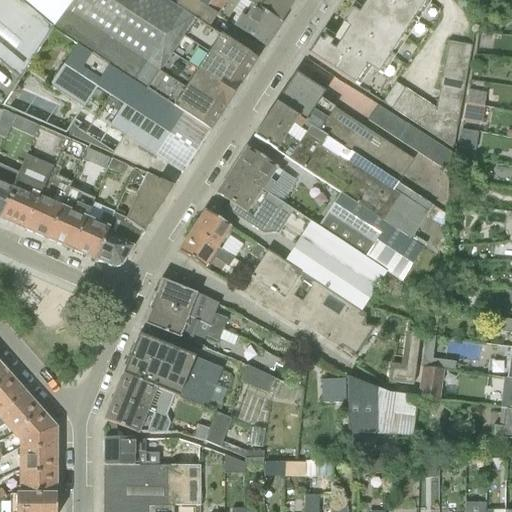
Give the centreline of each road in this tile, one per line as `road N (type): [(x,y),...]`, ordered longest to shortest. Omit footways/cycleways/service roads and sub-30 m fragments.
road 1 (residential): [(127,297),(319,0)]
road 2 (residential): [(127,297),(0,241)]
